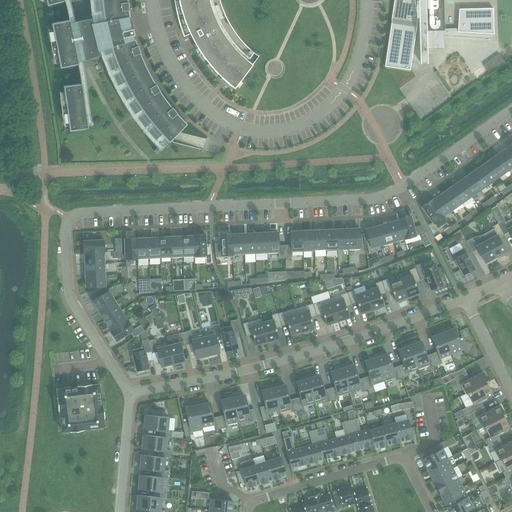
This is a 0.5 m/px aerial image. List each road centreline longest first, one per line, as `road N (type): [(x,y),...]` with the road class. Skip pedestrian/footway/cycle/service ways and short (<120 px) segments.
road 1 (residential): [(511,110),(403,187),(367,201),(71,216),(64,232),(67,289),(131,396)]
road 2 (residential): [(131,396),(235,376),(465,300)]
road 3 (residential): [(227,123),(285,131),(329,107),(358,60),(366,0)]
road 4 (residential): [(401,460),(248,505)]
road 5 (residential): [(150,0),(163,53),(193,97),(227,123)]
